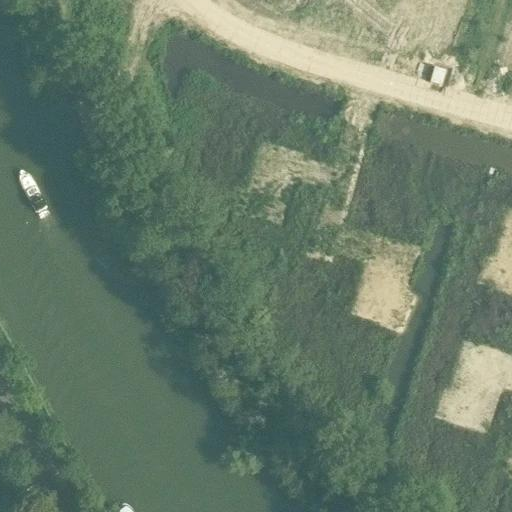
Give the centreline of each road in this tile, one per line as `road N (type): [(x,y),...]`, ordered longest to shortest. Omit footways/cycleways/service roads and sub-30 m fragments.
road 1 (residential): [(325,256),(369,83)]
road 2 (residential): [(369,83),(511,122)]
road 3 (residential): [(176,0),(222,33),(281,59)]
